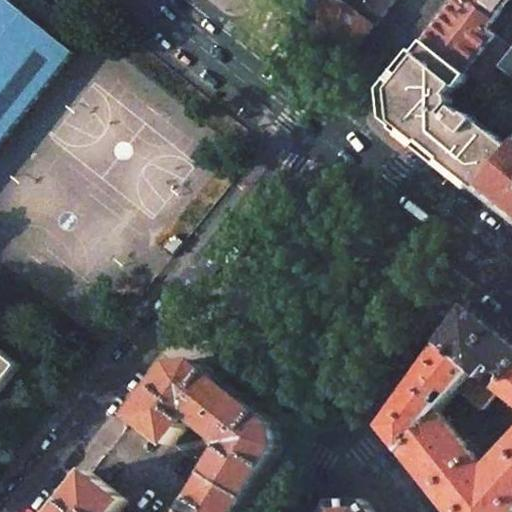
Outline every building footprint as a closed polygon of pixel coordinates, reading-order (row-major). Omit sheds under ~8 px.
[(10,0),(0,0),(0,148),(76,52),(56,36),(10,0)] [(10,0),(56,36),(69,21),(44,0),(10,0)] [(378,25),(345,0),(323,0),(324,41),(349,60),(370,35),(378,25)] [(345,0),(378,25),(394,4),(396,0),(345,0)] [(430,41),(511,106),(511,43),(491,27),(511,0),(462,0),(460,4),(430,41)] [(394,120),(485,192),(511,157),(511,106),(430,41),(410,66),(392,88),(394,120)] [(511,157),(485,192),(511,214),(511,157)] [(511,341),(469,307),(442,344),(477,371),(486,378),(495,367),(509,379),(511,375),(511,341)] [(442,344),(384,426),(404,452),(441,411),(461,389),(477,371),(442,344)] [(0,348),(0,392),(22,366),(0,348)] [(227,448),(212,473),(253,499),(285,448),(280,424),(203,361),(178,364),(157,390),(137,415),(175,446),(194,421),(199,421),(222,439),(220,442),(227,448)] [(477,371),(461,389),(486,408),(501,389),(486,378),(477,371)] [(511,441),(487,469),(441,411),(404,452),(451,511),(511,511),(511,375),(509,379),(501,389),(511,398),(511,441)] [(121,511),(130,502),(92,471),(66,504),(59,511),(121,511)] [(212,473),(187,511),(245,511),(253,499),(212,473)] [(334,505),(329,511),(375,511),(366,500),(334,505)]
